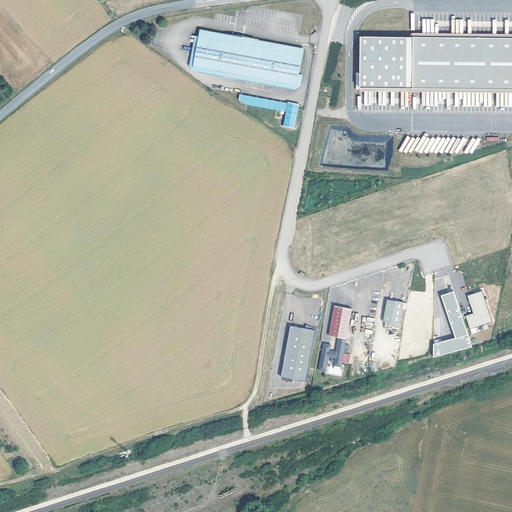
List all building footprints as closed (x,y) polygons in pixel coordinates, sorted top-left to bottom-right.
[(297,87),(299,73),(304,49),(239,36),(201,29),(199,36),(194,67),(297,87)] [(304,74),(299,73),(297,87),(194,67),(199,36),(195,36),(189,68),(194,69),(296,88),(302,86),(304,74)] [(360,36),(360,88),(511,89),(511,37),(413,36),(410,36),(360,36)] [(287,113),(289,104),(241,95),(240,100),(247,105),(287,113)] [(289,104),(287,113),(284,127),(295,129),(300,105),(289,103),(289,104)] [(453,338),(431,344),(434,357),(470,348),(455,291),(442,294),(453,338)] [(482,291),(467,295),(473,313),(465,315),(469,328),(492,322),(482,291)] [(386,298),(382,320),(399,324),(403,301),(386,298)] [(334,305),(328,335),(337,337),(335,351),(329,350),(330,344),(323,343),(318,369),(325,371),(328,356),(336,358),(334,365),(341,366),(351,308),(334,305)] [(303,334),(314,338),(319,329),(307,324),(305,327),(303,334)] [(282,376),(307,380),(314,338),(303,334),(305,327),(291,325),(282,376)]
